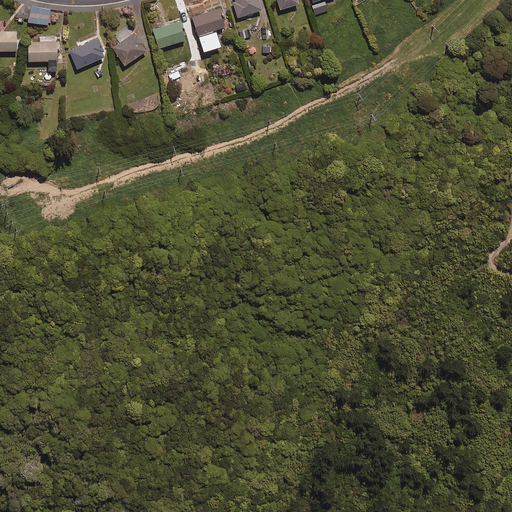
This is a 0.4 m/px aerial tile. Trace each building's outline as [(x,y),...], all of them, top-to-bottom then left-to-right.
[(262,11),(258,0),(232,0),(238,17),(262,11)] [(277,0),(280,10),(299,4),(297,0),(277,0)] [(326,3),(313,6),(315,14),(328,11),(326,3)] [(50,10),(32,6),(29,22),(47,26),(50,10)] [(225,27),(219,8),(193,17),(204,52),(221,47),(216,30),(225,27)] [(186,40),(180,21),(153,30),(159,49),(186,40)] [(0,51),(17,51),(16,31),(1,31),(1,27),(0,27),(0,51)] [(249,37),(248,30),(237,33),(239,40),(249,37)] [(147,51),(136,33),(113,48),(125,66),(147,51)] [(53,42),(53,37),(28,37),(29,62),(49,62),(49,71),(58,71),(58,42),(53,42)] [(105,57),(97,39),(70,51),(77,69),(105,57)] [(270,45),(261,45),(261,54),(270,54),(270,45)]
